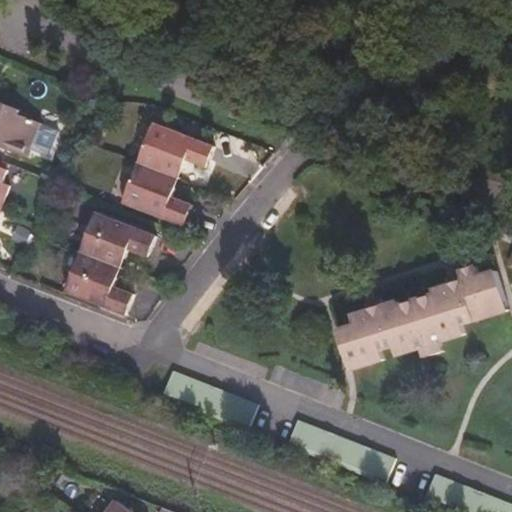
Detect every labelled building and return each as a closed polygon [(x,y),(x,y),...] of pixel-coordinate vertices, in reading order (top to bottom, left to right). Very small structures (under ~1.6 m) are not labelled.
[(0,146),(28,157),(42,122),(21,114),(22,110),(0,101),(0,146)] [(204,170),(211,148),(152,126),(124,204),(184,227),(191,205),(174,197),(186,163),(204,170)] [(3,184),(9,171),(0,167),(0,214),(11,188),(3,184)] [(149,256),(157,233),(98,212),(69,291),(129,314),(137,291),(119,284),(132,249),(149,256)] [(25,227),(20,236),(33,243),(37,234),(25,227)] [(485,277),(482,266),(464,271),(465,274),(452,278),(453,286),(436,292),(437,294),(404,304),(402,301),(387,305),(384,295),(369,300),(371,310),(354,316),(355,324),(342,329),(350,358),(367,354),(370,364),(387,359),(385,350),(398,347),(401,355),(426,348),(428,356),(447,351),(446,343),(470,336),(468,327),(497,319),(495,308),(511,304),(502,271),(485,277)] [(177,409),(190,379),(179,374),(165,405),(177,409)] [(188,414),(202,384),(190,379),(177,409),(188,414)] [(201,420),(215,389),(202,384),(188,414),(201,420)] [(214,425),(228,394),(215,389),(201,420),(214,425)] [(226,429),(239,399),(228,394),(214,425),(226,429)] [(237,434),(251,404),(239,399),(226,429),(237,434)] [(263,409),(251,404),(237,434),(249,439),(263,409)] [(301,460),(316,430),(303,425),(290,456),(301,460)] [(313,465),(327,435),(316,430),(301,460),(313,465)] [(327,471),(340,440),(327,435),(313,465),(327,471)] [(338,476),(352,445),(340,440),(327,471),(338,476)] [(351,480),(364,449),(352,445),(338,476),(351,480)] [(361,485),(376,455),(364,449),(351,480),(361,485)] [(374,490),(389,459),(376,455),(361,485),(374,490)] [(399,463),(389,459),(374,490),(386,495),(399,463)] [(427,511),(442,511),(454,486),(441,480),(428,511),(427,511)] [(68,482),(63,489),(68,494),(74,487),(68,482)] [(456,511),(465,491),(454,486),(442,511),(456,511)] [(472,511),(478,496),(465,491),(456,511),(472,511)] [(485,511),(490,501),(478,496),(472,511),(485,511)] [(499,511),(502,506),(490,501),(485,511),(499,511)]
